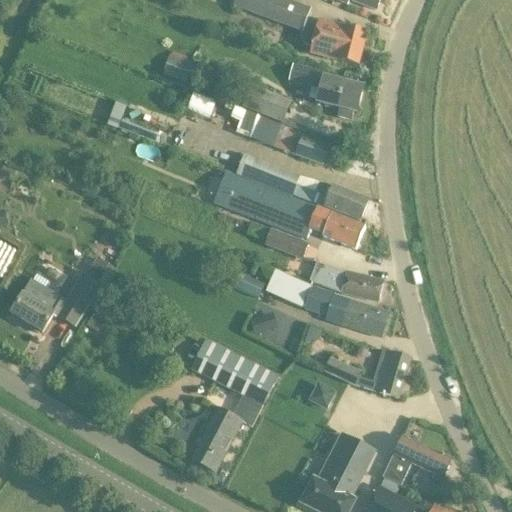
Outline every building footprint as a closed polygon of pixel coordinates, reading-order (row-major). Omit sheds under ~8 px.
[(235,0),(232,7),(301,33),(302,34),(306,23),(312,10),(285,0),(235,0)] [(346,6),(349,1),(375,11),(379,0),(334,0),(335,0),(334,1),(346,6)] [(302,34),(301,33),(300,36),(304,45),(312,47),(310,55),(358,67),(366,33),(317,21),(316,27),(306,23),(302,34)] [(185,85),(192,65),(181,61),(182,58),(171,54),(170,57),(169,57),(162,76),(185,85)] [(356,113),(362,90),(324,80),(326,73),(316,71),(292,65),(288,82),(320,90),(317,103),(339,109),(337,118),(351,121),(353,113),(356,113)] [(212,96),(236,103),(239,93),(215,86),(212,96)] [(283,125),(292,103),(250,86),(241,108),(283,125)] [(304,134),(280,125),(271,148),(295,156),(294,157),(322,167),(329,147),(303,137),(304,134)] [(300,178),(246,156),(237,176),(266,187),(266,188),(270,190),(270,189),(292,198),(292,196),(324,209),(360,223),(369,202),(333,187),(328,198),(296,185),(300,178)] [(327,226),(323,237),(356,251),(364,229),(318,209),(300,202),(299,203),(235,178),(228,197),(258,209),(254,220),(307,241),(314,221),(327,226)] [(270,231),(251,223),(246,235),(262,241),(264,233),(269,235),(264,246),(302,261),(309,245),(270,230),(270,231)] [(382,283),(347,273),(346,277),(316,265),(309,283),(341,294),(376,304),(382,283)] [(274,271),(264,293),(304,311),(341,322),(340,327),(380,339),(388,314),(334,297),(335,295),(312,287),(274,271)] [(264,288),(239,277),(234,290),(258,301),(264,288)] [(67,303),(56,297),(32,281),(11,315),(42,334),(54,316),(58,319),(60,317),(75,327),(97,291),(81,280),(67,303)] [(232,417),(215,409),(188,460),(215,475),(242,423),(252,428),(278,377),(205,341),(190,371),(242,397),(232,417)] [(359,379),(362,373),(330,359),(330,360),(323,357),(318,369),(324,372),(323,373),(355,388),(355,387),(370,391),(370,392),(398,400),(410,361),(382,352),(373,383),(359,379)] [(311,401),(327,409),(333,395),(318,387),(311,401)] [(393,455),(393,457),(382,481),(384,481),(379,490),(379,489),(366,511),(414,511),(416,510),(396,499),(412,465),(442,479),(451,461),(408,441),(416,425),(398,419),(383,451),(393,455)] [(342,435),(318,483),(322,486),(307,511),(344,511),(350,501),(375,452),(342,435)] [(450,511),(434,503),(429,511),(450,511)]
